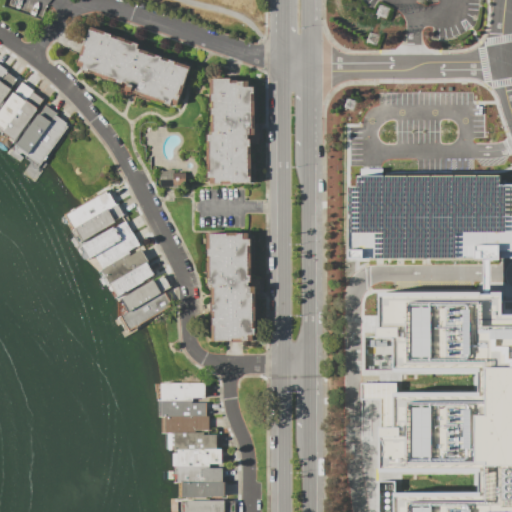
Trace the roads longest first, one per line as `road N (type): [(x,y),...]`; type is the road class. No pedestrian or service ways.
road 1 (residential): [(0,34),(93,118),(175,261),(189,344),(202,359),(228,366),(246,455),(247,511)]
road 2 (secondary): [(285,68),(285,511)]
road 3 (residential): [(29,54),(68,10),(94,0),(285,68)]
road 4 (residential): [(285,68),(506,64)]
road 5 (secondary): [(309,366),(309,146)]
